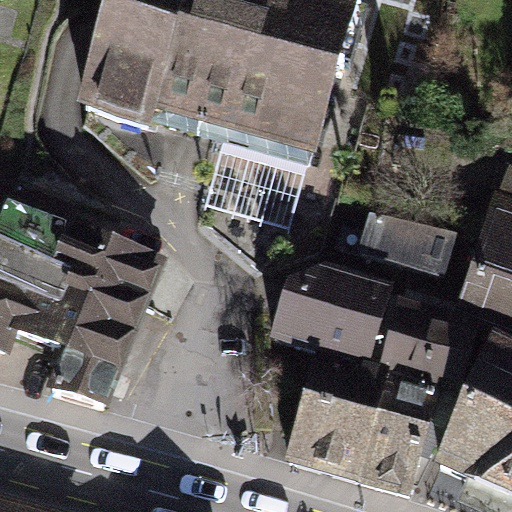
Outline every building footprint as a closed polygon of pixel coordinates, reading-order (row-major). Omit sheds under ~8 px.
[(348,0),(102,0),(66,121),(139,142),(144,128),(308,162),(348,0)] [(467,511),(511,511),(511,195),(457,321),(484,334),(427,497),(467,511)] [(43,396),(110,414),(166,270),(0,204),(0,381),(6,384),(20,347),(54,358),(43,396)] [(313,361),(279,463),(350,486),(384,385),(367,379),(391,305),(304,276),(279,349),(313,361)] [(384,385),(350,486),(414,507),(472,335),(391,305),(367,379),(384,385)]
